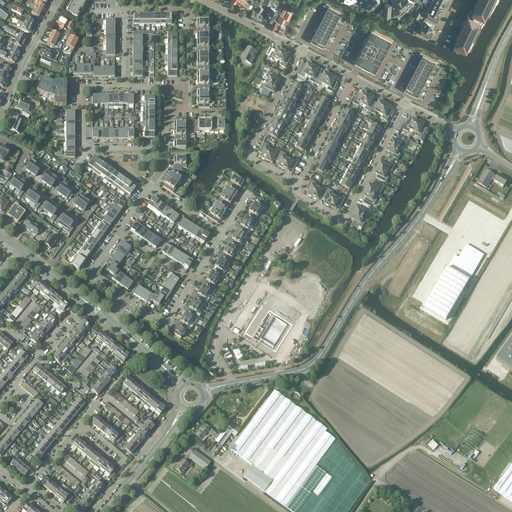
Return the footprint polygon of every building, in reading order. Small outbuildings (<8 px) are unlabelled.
[(73,0),(71,5),(69,4),(70,3),(66,9),(67,8),(69,9),(67,13),(77,19),(87,0),(73,0)] [(245,0),(242,6),(247,9),(248,7),(251,9),(254,2),(252,1),(251,3),(248,1),(248,0),(245,0)] [(371,0),(365,6),(369,11),(372,9),(373,10),(376,7),(375,5),(380,1),(378,0),(371,0)] [(399,10),(396,11),(397,16),(400,16),(409,8),(402,0),(397,0),(396,1),(397,2),(397,3),(397,4),(400,6),(398,8),(399,10)] [(464,50),(464,49),(470,52),(487,18),(489,19),(497,0),(477,0),(472,10),(470,9),(464,21),(461,26),(462,27),(453,44),(453,45),(453,46),(453,47),(453,48),(453,49),(454,50),(454,51),(455,51),(455,52),(456,52),(457,52),(458,53),(459,53),(460,53),(461,52),(462,52),(462,51),(463,51),(464,50)] [(44,6),(37,3),(35,6),(34,5),(33,6),(31,4),(32,2),(29,1),(27,5),(30,6),(41,12),(44,6)] [(433,1),(430,5),(433,6),(441,11),(444,6),(433,1)] [(250,17),(255,19),(261,7),(263,3),(260,2),(256,11),(253,10),(250,17)] [(21,7),(17,4),(18,4),(15,3),(14,5),(11,10),(21,15),(24,10),(20,8),(21,7)] [(384,15),(390,16),(391,4),(385,4),(384,10),(383,10),(382,14),(384,15)] [(324,8),(323,10),(326,11),(332,14),(336,8),(329,5),(327,9),(324,8)] [(430,5),(428,11),(429,11),(439,16),(439,15),(441,11),(433,6),(430,5)] [(8,18),(9,19),(10,17),(12,18),(13,17),(15,14),(11,12),(10,14),(9,14),(0,6),(0,16),(5,21),(8,18)] [(38,18),(41,12),(30,6),(29,8),(31,10),(32,8),(34,9),(31,14),(38,18)] [(261,14),(264,9),(261,7),(255,19),(260,22),(263,15),(261,14)] [(272,21),(277,11),(271,7),(265,18),(272,21)] [(336,8),(332,14),(339,18),(342,19),(342,17),(340,16),(342,12),(336,8)] [(272,29),(277,31),(284,18),(283,18),(287,12),(283,10),(278,19),(279,20),(278,23),(276,22),(272,29)] [(321,14),(320,15),(323,17),(329,20),(332,14),(326,11),(324,15),(321,14)] [(429,11),(426,16),(437,21),(439,16),(439,15),(439,16),(429,11)] [(284,18),(277,31),(282,34),(285,27),(288,21),(292,15),(287,12),(284,19),(284,18)] [(339,18),(332,14),(329,20),(336,24),(339,25),(340,23),(337,22),(339,18)] [(21,17),(19,21),(20,22),(21,22),(22,23),(25,24),(24,24),(31,28),(34,22),(27,19),(28,16),(21,17)] [(166,25),(175,25),(175,17),(172,17),(172,16),(166,16),(166,25)] [(318,20),(317,21),(320,23),(326,26),(329,20),(323,17),(320,21),(318,20)] [(58,22),(56,26),(63,30),(65,27),(67,28),(70,23),(61,18),(59,22),(58,22)] [(19,21),(16,19),(14,25),(16,26),(17,25),(20,26),(19,29),(22,30),(28,34),(29,32),(30,33),(31,30),(30,29),(31,28),(24,24),(25,24),(21,22),(20,22),(19,21)] [(336,24),(329,20),(326,26),(333,29),(335,31),(336,29),(334,28),(336,24)] [(431,30),(434,25),(424,20),(421,26),(423,27),(431,30)] [(198,28),(198,31),(210,31),(210,26),(208,26),(208,21),(197,21),(197,28),(198,28)] [(315,25),(314,27),(317,28),(323,32),(326,26),(320,23),(318,27),(315,25)] [(16,40),(25,44),(26,42),(25,41),(27,39),(19,35),(16,34),(17,31),(8,27),(7,28),(5,27),(0,24),(0,26),(2,28),(6,31),(6,32),(15,36),(18,37),(16,40)] [(333,29),(326,26),(323,32),(330,35),(332,37),(333,35),(331,34),(333,29)] [(421,26),(418,31),(420,32),(430,37),(430,36),(431,36),(433,32),(432,32),(433,31),(431,30),(423,27),(421,26)] [(312,31),(311,33),(313,34),(320,38),(323,32),(317,28),(314,33),(312,31)] [(392,39),(372,29),(355,61),(375,71),(392,39)] [(197,34),(197,41),(208,41),(208,36),(210,36),(210,31),(198,31),(198,34),(197,34)] [(52,32),(50,38),(57,41),(59,35),(52,32)] [(323,32),(320,38),(327,41),(329,42),(330,41),(328,39),(330,35),(323,32)] [(309,37),(308,39),(317,44),(320,38),(313,34),(311,38),(309,37)] [(73,50),(78,41),(70,36),(65,46),(73,50)] [(59,44),(60,43),(57,41),(50,38),(47,44),(54,47),(58,48),(60,44),(59,44)] [(327,41),(320,38),(317,44),(326,49),(327,47),(325,45),(327,41)] [(25,44),(16,40),(15,42),(10,40),(9,42),(10,43),(10,44),(12,45),(13,44),(14,44),(14,45),(22,49),(22,47),(23,47),(25,44)] [(198,47),(198,50),(210,50),(210,45),(208,45),(208,41),(197,41),(197,47),(198,47)] [(9,53),(10,54),(18,58),(21,52),(9,46),(8,48),(10,50),(9,53)] [(245,49),(240,58),(252,64),(257,53),(252,50),(246,47),(245,49)] [(275,60),(278,61),(283,51),(277,48),(276,51),(270,48),(266,55),(269,57),(268,59),(273,62),(275,60)] [(40,50),(39,54),(40,54),(39,55),(42,57),(41,59),(49,64),(51,61),(53,56),(57,58),(59,53),(50,49),(49,52),(42,49),(41,51),(40,50)] [(197,60),(208,60),(208,55),(210,55),(210,50),(198,50),(198,53),(197,53),(197,60)] [(285,68),(289,61),(290,58),(287,57),(289,54),(283,51),(278,61),(281,63),(280,66),(285,68)] [(0,55),(15,63),(17,58),(18,58),(10,54),(9,57),(7,55),(0,52),(0,55)] [(418,57),(417,59),(420,60),(426,64),(430,58),(423,54),(421,58),(418,57)] [(436,61),(430,58),(426,64),(433,67),(436,68),(437,67),(434,65),(436,61)] [(198,66),(198,69),(210,69),(210,65),(208,65),(208,60),(197,60),(197,66),(198,66)] [(415,63),(414,65),(417,66),(423,69),(426,64),(420,60),(418,64),(415,63)] [(305,76),(308,77),(313,66),(307,63),(306,66),(303,65),(298,75),(302,77),(305,76)] [(0,71),(0,70),(2,71),(9,75),(12,69),(5,65),(5,66),(0,64),(0,71)] [(433,67),(426,64),(423,69),(430,73),(433,74),(433,73),(431,71),(433,67)] [(79,66),(71,66),(70,73),(73,73),(73,75),(79,75),(79,66)] [(315,84),(320,74),(317,72),(319,69),(313,66),(308,77),(310,78),(310,79),(311,82),(315,84)] [(412,69),(411,71),(413,72),(420,75),(423,69),(417,66),(414,70),(412,69)] [(197,72),(197,79),(208,79),(208,74),(210,74),(210,69),(198,69),(198,72),(197,72)] [(430,73),(423,69),(420,75),(427,79),(429,80),(430,78),(428,77),(430,73)] [(2,71),(0,76),(0,79),(6,82),(9,75),(2,71)] [(267,79),(268,79),(266,82),(277,87),(280,81),(276,79),(278,77),(268,71),(266,76),(267,79)] [(322,85),(322,84),(325,86),(330,75),(324,72),(323,75),(320,74),(315,84),(319,86),(322,85)] [(409,75),(408,76),(410,78),(417,81),(420,75),(413,72),(411,76),(409,75)] [(325,86),(327,87),(328,90),(332,93),(337,83),(334,81),(336,78),(330,75),(325,86)] [(427,79),(420,75),(417,81),(424,85),(426,86),(427,84),(425,83),(427,79)] [(406,80),(405,82),(407,83),(414,87),(417,81),(410,78),(408,82),(406,80)] [(67,83),(61,83),(55,83),(55,84),(43,79),(37,92),(48,97),(48,96),(54,99),(54,106),(67,106),(67,83)] [(198,86),(198,89),(210,89),(210,84),(208,84),(208,79),(197,79),(197,86),(198,86)] [(417,81),(414,87),(421,90),(423,92),(424,90),(422,89),(424,85),(417,81)] [(267,97),(269,94),(270,91),(273,93),(277,87),(266,82),(265,84),(264,84),(261,85),(259,89),(262,91),(260,94),(267,97)] [(303,94),(306,89),(295,83),(294,84),(293,84),(291,88),(292,88),(292,89),(300,93),(301,93),(303,94)] [(403,86),(402,88),(411,93),(414,87),(407,83),(405,88),(403,86)] [(414,87),(411,93),(418,97),(420,98),(421,96),(418,95),(421,90),(414,87)] [(197,92),(197,98),(208,98),(208,93),(210,93),(210,89),(198,89),(198,92),(197,92)] [(288,93),(298,98),(300,93),(292,89),(291,91),(290,91),(288,93)] [(360,103),(363,105),(368,95),(362,92),(361,95),(358,93),(352,103),(357,105),(359,105),(360,103)] [(288,96),(287,99),(295,103),(298,98),(288,93),(287,96),(288,96)] [(363,104),(363,105),(366,106),(365,108),(366,110),(368,111),(366,114),(368,115),(370,112),(375,102),(372,101),(374,98),(368,95),(363,104)] [(197,98),(197,105),(198,105),(198,108),(210,108),(210,103),(208,103),(208,98),(197,98)] [(322,98),(320,102),(327,106),(330,102),(322,98)] [(23,99),(20,104),(18,109),(27,113),(32,103),(23,99)] [(284,101),(283,103),(292,108),(294,109),(297,104),(295,103),(287,99),(285,101),(284,101)] [(377,112),(380,114),(385,104),(379,101),(378,104),(375,102),(370,112),(374,114),(376,114),(377,112)] [(317,107),(325,111),(327,106),(320,102),(317,107)] [(290,113),(292,108),(283,103),(282,106),(283,106),(281,109),(290,113)] [(385,104),(380,114),(383,115),(382,117),(383,119),(387,121),(392,112),(389,110),(391,107),(385,104)] [(325,111),(317,107),(315,112),(323,116),(325,111)] [(278,113),(287,118),(290,113),(281,109),(280,111),(279,111),(278,113)] [(344,115),(352,119),(354,114),(346,110),(344,115)] [(320,120),(323,116),(315,112),(313,116),(320,120)] [(276,119),(285,123),(287,118),(278,113),(277,116),(276,119)] [(352,119),(344,115),(342,120),(349,124),(352,119)] [(313,116),(310,121),(318,125),(320,120),(313,116)] [(13,118),(10,125),(8,129),(18,134),(21,127),(24,128),(26,123),(13,118)] [(410,129),(413,131),(418,121),(412,118),(411,121),(408,120),(403,130),(407,132),(409,131),(410,129)] [(273,124),(282,128),(285,123),(276,119),(275,122),(274,121),(273,124)] [(174,123),(174,130),(185,130),(185,125),(186,125),(186,120),(175,120),(175,123),(174,123)] [(198,121),(195,121),(195,132),(200,132),(200,131),(202,131),(205,131),(205,120),(198,120),(198,121)] [(211,120),(205,120),(205,131),(208,131),(209,131),(209,132),(214,132),(214,121),(211,121),(211,120)] [(217,121),(214,121),(214,132),(219,132),(219,131),(221,131),(224,131),(224,120),(217,120),(217,121)] [(347,128),(349,124),(342,120),(339,124),(347,128)] [(308,125),(316,129),(318,125),(310,121),(308,125)] [(418,121),(413,131),(416,133),(415,134),(416,136),(420,139),(419,140),(423,142),(429,130),(425,128),(425,129),(422,127),(424,124),(418,121)] [(271,129),(279,134),(282,128),(273,124),(271,126),(272,127),(271,129)] [(339,124),(337,129),(344,133),(347,128),(339,124)] [(373,124),(370,130),(379,134),(380,134),(382,130),(381,130),(382,129),(373,124)] [(308,125),(306,130),(313,134),(316,129),(308,125)] [(269,133),(268,134),(276,139),(279,134),(271,129),(271,130),(270,129),(268,133),(269,133)] [(337,129),(334,133),(342,137),(344,133),(337,129)] [(185,134),(185,130),(174,130),(174,136),(175,136),(175,139),(187,139),(187,134),(185,134)] [(306,130),(303,134),(311,138),(313,134),(306,130)] [(370,130),(368,135),(377,140),(378,137),(377,137),(379,134),(370,130)] [(334,133),(332,138),(340,142),(342,137),(334,133)] [(303,134),(301,139),(308,143),(311,138),(303,134)] [(365,140),(373,144),(375,142),(376,142),(377,140),(368,135),(365,140)] [(389,145),(399,150),(401,147),(403,148),(405,147),(408,140),(398,135),(395,141),(392,139),(389,145)] [(332,138),(330,142),(337,146),(340,142),(332,138)] [(174,142),(174,149),(185,149),(185,144),(187,144),(187,139),(175,139),(175,142),(174,142)] [(298,143),(306,147),(308,143),(301,139),(298,143)] [(365,140),(362,145),(372,150),(373,147),(372,147),(373,144),(365,140)] [(327,147),(335,151),(337,146),(330,142),(327,147)] [(260,157),(266,160),(271,150),(268,149),(269,147),(268,145),(264,143),(259,152),(262,154),(260,157)] [(306,147),(298,143),(296,148),(304,152),(306,147)] [(362,145),(360,150),(368,154),(369,152),(370,152),(372,150),(362,145)] [(389,152),(388,154),(388,155),(389,156),(388,159),(393,161),(395,159),(398,160),(400,156),(399,154),(397,153),(399,150),(389,145),(386,151),(389,152)] [(4,161),(5,162),(8,157),(6,156),(9,151),(11,152),(12,149),(6,146),(5,149),(0,146),(0,160),(3,162),(4,161)] [(327,147),(325,151),(332,155),(335,151),(327,147)] [(273,160),(276,162),(281,152),(277,150),(275,150),(274,152),(271,150),(266,160),(272,163),(273,160)] [(360,150),(357,155),(366,160),(368,157),(367,157),(368,154),(360,150)] [(330,160),(332,155),(325,151),(322,156),(330,160)] [(277,166),(283,169),(288,159),(285,158),(286,156),(285,154),(281,152),(276,162),(279,163),(277,166)] [(357,155),(354,160),(363,164),(364,162),(365,162),(366,160),(357,155)] [(30,162),(25,169),(30,173),(38,163),(38,162),(37,163),(32,160),(34,157),(32,156),(28,160),(30,162)] [(320,161),(328,165),(330,160),(322,156),(320,161)] [(94,158),(90,163),(89,163),(86,167),(91,171),(98,161),(94,158)] [(175,169),(181,171),(181,168),(187,168),(187,163),(185,163),(185,158),(174,158),(174,165),(175,165),(175,169)] [(298,161),(294,159),(292,159),(291,161),(288,159),(283,169),(289,172),(290,169),(293,171),(298,161)] [(393,170),(395,166),(392,164),(393,161),(388,159),(387,161),(385,160),(384,163),(381,162),(377,168),(387,173),(389,169),(391,170),(393,170)] [(352,165),(361,170),(362,168),(361,167),(363,164),(354,160),(352,165)] [(98,161),(91,171),(96,174),(102,164),(98,161)] [(318,165),(325,169),(328,165),(320,161),(318,165)] [(38,163),(30,173),(35,177),(41,169),(43,171),(46,166),(44,165),(43,166),(38,163)] [(107,167),(102,164),(96,174),(100,177),(107,167)] [(323,174),(325,169),(318,165),(315,170),(323,174)] [(349,170),(357,175),(359,172),(360,173),(361,170),(352,165),(349,170)] [(46,173),(41,181),(46,184),(53,174),(48,170),(50,169),(47,167),(44,172),(46,173)] [(104,180),(111,170),(107,167),(100,177),(104,180)] [(386,176),(387,173),(377,168),(374,173),(378,175),(376,178),(386,183),(388,179),(387,177),(386,176)] [(168,178),(177,184),(180,180),(181,181),(184,177),(180,174),(181,171),(175,169),(172,173),(171,173),(168,178)] [(108,183),(109,181),(115,173),(111,170),(104,180),(108,183)] [(346,175),(356,180),(357,178),(356,177),(357,175),(349,170),(346,175)] [(497,176),(496,176),(486,170),(482,176),(480,175),(475,184),(478,186),(479,184),(486,189),(492,180),(494,181),(504,187),(508,180),(499,174),(497,176)] [(112,185),(112,186),(119,176),(115,173),(109,181),(108,183),(110,184),(112,185)] [(53,174),(46,184),(51,188),(56,181),(59,182),(62,178),(60,176),(59,178),(53,174)] [(344,180),(352,185),(353,182),(354,183),(356,180),(346,175),(344,180)] [(5,187),(7,189),(10,185),(15,189),(21,180),(16,176),(11,184),(9,182),(5,187)] [(116,189),(123,179),(119,176),(112,186),(116,189)] [(229,178),(226,183),(228,184),(239,191),(244,182),(243,182),(244,180),(238,176),(237,178),(235,176),(232,181),(231,180),(229,178)] [(62,185),(56,192),(62,196),(69,185),(64,182),(65,180),(63,178),(60,183),(62,185)] [(175,188),(177,184),(168,178),(164,183),(165,184),(163,187),(173,193),(176,189),(175,188)] [(116,189),(120,191),(127,182),(123,179),(116,189)] [(17,196),(20,198),(23,193),(21,191),(26,184),(21,180),(15,189),(20,192),(17,196)] [(307,194),(312,198),(318,188),(314,186),(315,184),(315,182),(310,180),(305,190),(308,191),(307,194)] [(341,186),(349,190),(350,189),(351,189),(353,186),(352,185),(344,180),(341,186)] [(124,194),(126,192),(131,185),(127,182),(120,191),(124,194)] [(369,184),(366,190),(375,195),(377,192),(379,193),(381,192),(383,188),(373,183),(372,186),(369,184)] [(228,184),(223,192),(234,199),(239,191),(228,184)] [(69,185),(62,196),(67,200),(72,192),(74,194),(78,189),(75,187),(74,189),(69,185)] [(130,196),(136,188),(131,185),(126,192),(130,196)] [(323,199),(328,189),(324,187),(322,188),(321,189),(318,188),(312,198),(318,201),(320,197),(323,199)] [(25,194),(21,199),(24,201),(25,198),(30,202),(37,192),(32,189),(27,196),(25,194)] [(330,206),(335,197),(331,195),(332,193),(332,191),(328,189),(323,199),(325,200),(324,203),(330,206)] [(366,198),(364,201),(363,203),(370,207),(372,205),(374,206),(376,201),(375,199),(374,198),(375,195),(366,190),(363,196),(366,198)] [(79,197),(73,204),(78,208),(86,198),(85,199),(80,195),(82,192),(80,191),(76,196),(79,197)] [(37,192),(30,202),(36,206),(34,208),(36,210),(39,205),(37,203),(42,196),(37,192)] [(229,207),(234,199),(223,192),(218,200),(229,207)] [(345,198),(341,196),(339,197),(338,198),(335,197),(330,206),(335,209),(337,206),(340,208),(345,198)] [(86,198),(78,208),(84,212),(91,201),(86,198)] [(112,203),(114,205),(122,210),(125,206),(115,198),(112,203)] [(153,209),(158,201),(154,198),(152,200),(148,206),(153,209)] [(263,208),(266,202),(260,198),(257,204),(255,203),(252,207),(260,213),(263,208)] [(224,215),(229,207),(218,200),(213,208),(224,215)] [(38,211),(41,213),(43,209),(48,213),(54,204),(49,201),(44,208),(42,206),(38,211)] [(153,209),(157,212),(162,204),(158,201),(153,209)] [(357,207),(354,213),(364,218),(365,215),(367,216),(369,215),(371,211),(369,210),(370,207),(363,203),(360,209),(357,207)] [(59,208),(54,204),(48,213),(53,216),(51,220),(53,222),(56,217),(54,215),(59,208)] [(157,212),(161,215),(166,207),(162,204),(157,212)] [(7,216),(17,223),(25,213),(14,205),(7,216)] [(114,205),(112,209),(119,214),(122,210),(114,205)] [(106,211),(108,213),(116,218),(119,214),(112,209),(109,207),(106,211)] [(161,215),(165,218),(170,210),(166,207),(161,215)] [(256,219),(257,217),(258,217),(260,213),(252,207),(249,212),(251,213),(250,215),(256,219)] [(208,217),(218,223),(219,220),(220,221),(224,215),(213,208),(208,217)] [(169,221),(175,213),(170,210),(165,218),(169,221)] [(58,218),(54,223),(57,225),(58,223),(63,227),(70,217),(65,213),(60,220),(58,218)] [(106,217),(113,222),(116,218),(108,213),(106,217)] [(174,224),(179,217),(175,213),(169,221),(174,224)] [(357,230),(359,226),(362,228),(364,224),(364,222),(362,221),(364,218),(354,213),(351,219),(354,220),(350,227),(357,230)] [(258,221),(256,219),(250,215),(248,218),(246,216),(243,221),(252,226),(254,228),(257,223),(256,223),(258,221)] [(36,236),(42,229),(32,222),(34,220),(30,217),(24,224),(28,227),(27,229),(36,236)] [(70,217),(63,227),(68,231),(67,232),(69,234),(73,229),(70,227),(76,220),(70,217)] [(110,227),(113,222),(106,217),(102,221),(110,227)] [(182,230),(187,222),(183,219),(178,227),(182,230)] [(249,231),(252,226),(243,221),(240,226),(242,227),(241,229),(247,233),(249,231)] [(182,230),(187,232),(191,225),(187,222),(182,230)] [(98,227),(106,233),(109,228),(102,223),(98,227)] [(130,230),(135,233),(140,226),(136,223),(132,228),(130,230)] [(139,236),(144,229),(146,227),(142,224),(140,226),(135,233),(139,236)] [(187,232),(191,235),(196,227),(191,225),(187,232)] [(95,231),(103,237),(106,233),(98,227),(95,231)] [(144,229),(139,236),(143,239),(150,230),(146,227),(144,229)] [(191,235),(195,238),(200,230),(196,227),(191,235)] [(235,235),(243,240),(246,236),(246,235),(247,233),(241,229),(240,231),(237,230),(235,235)] [(154,233),(150,230),(143,239),(147,243),(153,235),(154,233)] [(199,240),(204,233),(200,230),(195,238),(199,240)] [(92,236),(100,241),(103,237),(95,231),(92,236)] [(153,235),(147,243),(151,245),(157,238),(158,236),(154,233),(153,235)] [(204,243),(209,236),(204,233),(199,240),(204,243)] [(52,235),(45,245),(47,247),(47,248),(49,250),(50,249),(58,239),(52,235)] [(235,235),(232,239),(234,241),(232,243),(239,247),(238,247),(241,248),(245,241),(243,240),(235,235)] [(89,240),(97,245),(100,241),(92,236),(89,240)] [(161,241),(162,240),(158,237),(157,238),(151,245),(156,249),(161,241)] [(97,245),(89,240),(86,244),(94,249),(97,245)] [(124,243),(120,247),(128,253),(131,248),(124,243)] [(235,254),(236,252),(238,253),(240,251),(239,251),(241,248),(238,247),(239,247),(232,243),(231,245),(229,244),(226,248),(235,254)] [(91,253),(94,249),(86,244),(83,248),(91,253)] [(166,255),(171,248),(166,245),(162,253),(166,255)] [(426,305),(424,308),(446,320),(484,255),(466,245),(459,258),(454,256),(426,305)] [(117,251),(125,257),(128,253),(120,247),(117,251)] [(83,248),(80,252),(88,257),(91,253),(83,248)] [(170,258),(175,250),(171,248),(166,255),(170,258)] [(232,258),(235,254),(226,248),(223,253),(225,254),(224,257),(230,260),(231,258),(232,258)] [(170,258),(175,261),(180,253),(175,250),(170,258)] [(117,251),(114,255),(122,261),(125,257),(117,251)] [(175,261),(179,263),(184,256),(185,254),(181,251),(180,253),(175,261)] [(78,256),(85,261),(88,257),(80,252),(78,256)] [(77,255),(74,260),(82,266),(85,261),(78,256),(77,255)] [(114,255),(111,260),(119,265),(122,261),(114,255)] [(183,266),(188,258),(184,256),(179,263),(183,266)] [(188,258),(183,266),(188,269),(189,267),(190,267),(193,261),(194,259),(190,256),(188,258)] [(217,262),(226,268),(229,263),(228,263),(230,260),(224,257),(222,259),(220,258),(217,262)] [(79,270),(82,266),(74,260),(70,264),(79,270)] [(115,270),(119,265),(111,260),(109,263),(112,265),(107,271),(115,270)] [(223,275),(225,273),(228,269),(226,268),(217,262),(215,267),(217,268),(215,270),(223,275)] [(22,270),(18,275),(25,280),(28,275),(22,270)] [(112,279),(115,282),(120,274),(122,272),(118,270),(115,270),(107,271),(114,276),(112,279)] [(209,276),(218,281),(220,277),(223,278),(224,276),(223,275),(215,270),(214,273),(212,271),(209,276)] [(166,278),(176,285),(179,280),(176,278),(177,277),(170,273),(166,278)] [(120,274),(115,282),(119,284),(124,277),(120,274)] [(21,285),(25,280),(18,275),(15,280),(21,285)] [(215,286),(218,281),(209,276),(206,281),(208,282),(207,284),(213,288),(214,286),(215,286)] [(124,277),(119,284),(123,287),(129,280),(124,277)] [(173,289),(176,285),(166,278),(163,283),(165,284),(173,289)] [(17,289),(21,285),(15,280),(11,284),(17,289)] [(129,280),(123,287),(128,291),(133,283),(129,280)] [(34,289),(34,290),(38,294),(39,293),(40,292),(46,286),(41,281),(35,288),(34,289)] [(7,289),(13,294),(17,289),(11,284),(7,289)] [(171,293),(173,289),(165,284),(163,288),(171,293)] [(203,285),(200,290),(209,295),(211,297),(216,290),(213,288),(207,284),(205,286),(203,285)] [(45,296),(50,289),(46,286),(40,292),(45,296)] [(133,294),(138,297),(142,289),(138,286),(133,294)] [(168,298),(171,293),(163,288),(160,293),(168,298)] [(3,294),(9,299),(13,294),(7,289),(3,294)] [(50,299),(55,293),(50,289),(45,296),(50,299)] [(138,297),(142,300),(147,292),(142,289),(138,297)] [(208,301),(206,299),(209,295),(200,290),(197,294),(199,296),(198,298),(204,302),(207,303),(208,301)] [(146,303),(151,295),(147,292),(142,300),(146,303)] [(54,303),(59,297),(55,293),(50,299),(54,303)] [(166,301),(168,298),(160,293),(157,298),(158,306),(163,299),(166,301)] [(0,298),(5,303),(9,299),(3,294),(0,297),(0,298)] [(265,300),(244,333),(276,352),(299,316),(289,310),(291,307),(269,294),(265,300)] [(158,306),(157,298),(151,295),(146,303),(150,305),(152,302),(158,306)] [(54,303),(59,307),(64,301),(59,297),(54,303)] [(192,303),(200,309),(203,304),(204,302),(198,298),(197,300),(195,299),(192,303)] [(64,301),(59,307),(56,310),(62,315),(67,309),(66,308),(69,305),(64,301)] [(192,303),(189,308),(191,309),(189,312),(196,315),(198,317),(200,318),(202,314),(200,313),(202,310),(200,309),(192,303)] [(198,317),(196,315),(189,312),(188,314),(186,313),(183,317),(192,323),(192,322),(194,324),(198,317)] [(50,317),(47,315),(43,319),(45,321),(52,327),(56,322),(50,317)] [(181,325),(187,329),(188,327),(189,327),(192,323),(183,317),(180,322),(182,323),(181,325)] [(48,331),(52,327),(45,321),(43,323),(41,322),(40,324),(48,331)] [(79,325),(85,331),(89,326),(83,321),(79,325)] [(48,331),(40,324),(38,326),(39,328),(37,330),(45,336),(48,331)] [(81,335),(85,331),(79,325),(75,330),(81,335)] [(183,337),(183,336),(186,332),(186,331),(187,329),(181,325),(179,328),(177,326),(174,331),(175,331),(176,332),(174,335),(181,339),(183,336),(183,337)] [(36,329),(32,333),(41,341),(45,336),(37,330),(36,329)] [(75,330),(71,335),(78,340),(77,340),(80,342),(84,337),(81,335),(75,330)] [(95,340),(99,344),(100,344),(106,336),(101,332),(96,338),(95,340)] [(30,336),(32,338),(31,340),(37,345),(41,341),(32,333),(30,336)] [(71,335),(67,340),(73,345),(75,346),(77,343),(78,345),(80,342),(77,340),(78,340),(71,335)] [(0,351),(1,351),(3,347),(9,341),(2,336),(0,338),(0,351)] [(103,344),(105,346),(111,340),(106,336),(100,344),(101,345),(103,344)] [(511,337),(496,360),(511,371),(511,337)] [(105,346),(110,350),(116,344),(113,342),(113,341),(113,340),(112,339),(111,339),(111,340),(105,346)] [(64,344),(73,352),(75,349),(72,347),(73,345),(67,340),(64,344)] [(13,344),(9,341),(3,347),(6,350),(4,353),(5,354),(8,351),(8,350),(9,349),(14,354),(15,352),(10,348),(13,344)] [(64,344),(60,349),(66,354),(68,351),(71,354),(73,352),(64,344)] [(110,350),(115,354),(120,347),(116,344),(110,350)] [(125,351),(120,347),(115,354),(113,356),(118,360),(120,358),(125,351)] [(60,349),(56,353),(62,358),(66,354),(60,349)] [(120,358),(118,360),(122,363),(124,361),(129,355),(128,354),(125,351),(122,354),(120,358)] [(14,355),(17,358),(18,357),(24,362),(28,357),(21,352),(18,356),(15,353),(14,355)] [(52,358),(58,363),(60,364),(61,362),(63,363),(65,361),(62,358),(56,353),(52,358)] [(10,359),(13,362),(14,361),(20,366),(24,362),(18,357),(17,358),(15,360),(11,358),(10,359)] [(6,364),(9,367),(10,366),(16,371),(20,366),(14,361),(13,362),(11,365),(7,362),(6,364)] [(35,379),(38,376),(37,376),(42,369),(38,365),(32,371),(36,375),(34,378),(35,379)] [(2,369),(5,372),(6,371),(12,376),(16,371),(10,366),(9,367),(7,370),(4,367),(2,369)] [(107,372),(113,377),(117,372),(111,367),(107,372)] [(37,376),(38,376),(41,378),(38,382),(40,383),(43,380),(42,379),(47,373),(42,369),(37,376)] [(104,369),(100,374),(102,376),(109,382),(113,377),(107,372),(104,369)] [(0,374),(2,376),(2,375),(8,380),(12,376),(6,371),(5,372),(3,374),(0,371),(0,374)] [(45,387),(47,384),(47,383),(52,377),(47,373),(42,379),(43,380),(46,382),(43,386),(45,387)] [(0,381),(5,385),(8,380),(2,375),(2,376),(0,378),(0,381)] [(99,381),(105,386),(109,382),(102,376),(100,378),(101,379),(99,381)] [(47,383),(47,384),(50,386),(47,389),(49,391),(52,388),(51,387),(56,381),(52,377),(47,383)] [(122,384),(127,388),(133,381),(128,377),(122,384)] [(56,391),(61,385),(56,381),(51,387),(52,388),(55,390),(52,393),(54,395),(56,391)] [(105,386),(99,381),(95,386),(101,391),(105,386)] [(133,381),(127,388),(132,392),(137,385),(133,381)] [(56,391),(59,394),(57,397),(58,398),(61,395),(66,388),(61,385),(56,391)] [(132,392),(137,396),(142,389),(137,385),(132,392)] [(98,396),(101,391),(95,386),(91,391),(98,396)] [(147,393),(142,389),(137,396),(135,398),(140,401),(147,393)] [(231,450),(252,466),(244,477),(290,511),(348,511),(370,482),(336,440),(325,432),(327,430),(274,391),(231,450)] [(147,393),(140,401),(144,405),(152,397),(147,393)] [(156,400),(152,397),(144,405),(149,409),(151,407),(156,400)] [(70,402),(73,405),(74,404),(80,409),(84,404),(78,399),(75,403),(72,400),(70,402)] [(36,400),(32,405),(39,410),(39,409),(42,407),(45,409),(46,407),(43,405),(42,405),(36,400)] [(151,407),(155,411),(161,404),(156,400),(151,407)] [(67,407),(70,409),(77,414),(80,409),(74,404),(73,405),(71,408),(68,405),(67,407)] [(161,404),(155,411),(160,415),(165,408),(161,404)] [(35,415),(35,414),(38,411),(41,414),(42,412),(39,409),(39,410),(32,405),(28,410),(35,415)] [(63,411),(66,414),(67,413),(73,418),(77,414),(70,409),(67,412),(64,410),(63,411)] [(31,419),(32,419),(34,416),(37,419),(39,417),(35,414),(35,415),(28,410),(25,414),(31,419)] [(59,416),(62,419),(63,418),(69,423),(73,418),(67,413),(66,414),(64,417),(60,414),(59,416)] [(25,414),(21,419),(27,424),(28,423),(30,420),(33,423),(35,421),(32,419),(31,419),(25,414)] [(90,423),(95,427),(101,420),(96,416),(90,423)] [(55,421),(58,423),(59,422),(65,428),(69,423),(63,418),(62,419),(60,422),(56,419),(55,421)] [(27,424),(21,419),(17,424),(23,429),(24,428),(26,425),(29,428),(31,426),(28,423),(27,424)] [(101,420),(95,427),(100,431),(105,424),(101,420)] [(147,421),(143,426),(150,431),(154,427),(147,421)] [(59,422),(58,423),(56,426),(53,423),(51,425),(54,428),(55,427),(61,432),(65,428),(59,422)] [(219,433),(217,435),(206,425),(204,428),(203,427),(202,429),(196,436),(202,441),(206,436),(208,438),(211,435),(216,440),(215,441),(222,447),(234,431),(238,434),(241,429),(231,422),(228,426),(227,425),(221,434),(219,433)] [(27,431),(24,428),(23,429),(17,424),(13,428),(19,433),(20,433),(22,430),(26,432),(27,431)] [(100,431),(104,434),(110,428),(105,424),(100,431)] [(142,424),(138,429),(140,430),(146,436),(150,431),(143,426),(142,424)] [(110,428),(104,434),(109,438),(116,430),(111,426),(110,428)] [(57,437),(61,432),(55,427),(54,428),(52,431),(49,428),(47,430),(51,432),(57,437)] [(13,428),(9,433),(16,438),(16,437),(19,434),(22,437),(23,435),(20,433),(19,433),(13,428)] [(109,438),(108,439),(111,441),(111,440),(114,442),(121,434),(116,430),(109,438)] [(140,430),(136,435),(142,441),(146,436),(140,430)] [(44,435),(47,437),(47,436),(54,442),(57,437),(51,432),(48,435),(45,433),(44,435)] [(9,433),(6,437),(12,443),(12,442),(15,439),(18,442),(19,440),(16,437),(16,438),(9,433)] [(132,440),(139,445),(142,441),(136,435),(132,440)] [(50,446),(54,442),(47,436),(47,437),(44,440),(41,437),(40,439),(43,442),(44,441),(50,446)] [(6,437),(2,442),(8,447),(9,447),(11,444),(14,446),(16,444),(12,442),(12,443),(6,437)] [(72,445),(75,447),(74,448),(76,450),(77,449),(82,442),(80,440),(81,439),(79,438),(78,438),(72,445)] [(46,451),(50,446),(44,441),(43,442),(41,445),(35,440),(34,441),(37,443),(36,444),(39,446),(40,446),(46,451)] [(128,444),(135,450),(139,445),(132,440),(128,444)] [(438,446),(432,441),(428,446),(434,450),(438,446)] [(0,448),(4,452),(5,451),(7,448),(10,451),(12,449),(9,447),(8,447),(2,442),(0,444),(0,448)] [(81,453),(87,446),(82,442),(77,449),(81,453)] [(126,443),(122,448),(124,449),(131,455),(131,454),(132,455),(134,453),(133,452),(135,450),(128,444),(126,443)] [(36,450),(42,455),(46,451),(40,446),(39,446),(37,449),(33,447),(32,448),(35,451),(36,450)] [(87,446),(81,453),(86,456),(92,450),(87,446)] [(38,460),(42,455),(36,450),(35,451),(33,454),(30,451),(28,453),(32,456),(32,455),(38,460)] [(92,450),(86,456),(91,460),(96,454),(92,450)] [(188,459),(205,471),(211,463),(194,450),(188,459)] [(10,465),(15,469),(20,463),(19,462),(17,460),(19,457),(22,452),(21,451),(18,455),(17,455),(15,458),(15,459),(10,465)] [(101,457),(96,454),(91,460),(89,462),(94,466),(96,464),(101,457)] [(99,470),(100,468),(105,461),(106,460),(103,457),(102,458),(101,457),(96,464),(94,466),(99,470)] [(15,469),(20,473),(25,466),(24,466),(21,463),(24,460),(22,459),(19,462),(20,463),(15,469)] [(175,469),(182,475),(189,466),(190,467),(193,465),(186,459),(184,461),(182,460),(175,469)] [(26,467),(28,464),(29,465),(31,462),(30,461),(28,464),(27,463),(24,466),(25,466),(20,473),(24,477),(30,470),(26,467)] [(105,472),(110,465),(105,461),(100,468),(105,472)] [(511,502),(511,463),(494,489),(511,502)] [(115,469),(110,465),(105,472),(109,475),(107,478),(109,481),(115,474),(112,472),(115,469)] [(45,488),(50,481),(45,477),(40,484),(45,488)] [(91,485),(93,487),(100,492),(104,487),(95,480),(91,485)] [(45,488),(49,491),(55,485),(50,481),(45,488)] [(55,485),(49,491),(54,495),(60,489),(61,487),(56,483),(55,485)] [(89,491),(96,497),(100,492),(93,487),(89,491)] [(64,492),(60,489),(54,495),(59,499),(64,492)] [(87,490),(83,494),(84,495),(85,496),(92,502),(94,499),(95,500),(97,498),(96,497),(89,491),(87,490)] [(63,503),(70,495),(66,491),(64,493),(64,492),(59,499),(63,503)] [(6,506),(7,505),(12,498),(8,494),(3,501),(5,503),(4,505),(6,506)] [(82,501),(88,506),(89,506),(91,504),(92,502),(85,496),(82,501)] [(88,506),(82,501),(78,505),(85,511),(88,506)] [(24,511),(28,511),(33,507),(28,503),(22,510),(24,511)]
